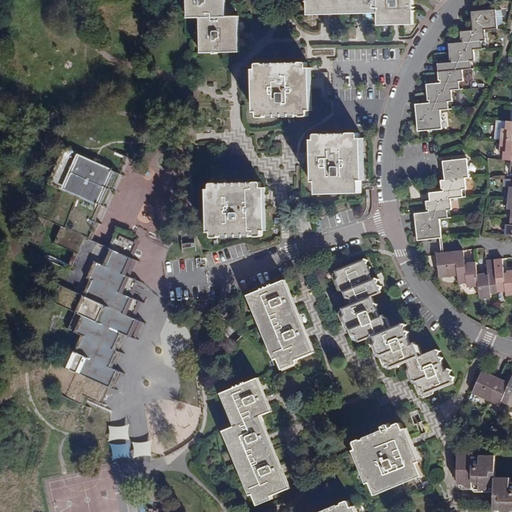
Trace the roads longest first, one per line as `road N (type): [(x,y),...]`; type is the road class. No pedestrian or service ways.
road 1 (residential): [(458,0),(405,74),(394,105),(384,166),(389,220)]
road 2 (residential): [(389,220),(424,295),(483,340),(511,350)]
road 3 (residential): [(389,220),(226,282)]
